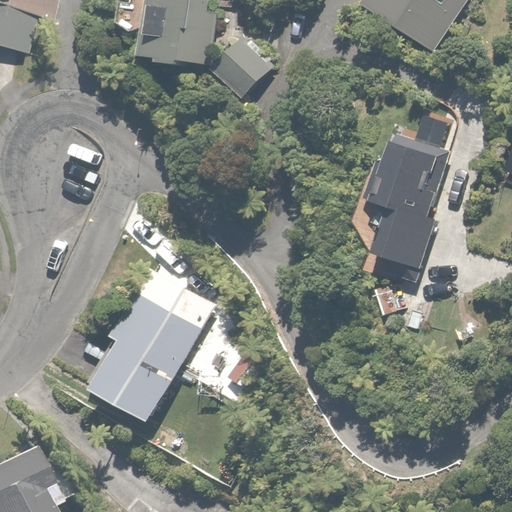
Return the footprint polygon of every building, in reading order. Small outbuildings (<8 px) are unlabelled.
[(221,64),(222,0),(148,0),(146,0),(130,0),(130,27),(140,27),(140,36),(149,36),(149,56),(172,57),(172,62),(221,64)] [(438,50),(472,0),(368,0),(367,3),(438,50)] [(0,13),(0,44),(25,50),(32,21),(0,13)] [(250,37),(223,65),(255,96),(282,68),(250,37)] [(421,280),(463,152),(452,149),(464,111),(436,101),(424,136),(405,130),(382,201),(402,207),(387,254),(401,258),(397,272),(421,280)] [(156,420),(217,302),(154,269),(119,337),(126,341),(100,391),(156,420)] [(0,511),(59,511),(55,502),(65,497),(39,444),(0,461),(0,511)]
